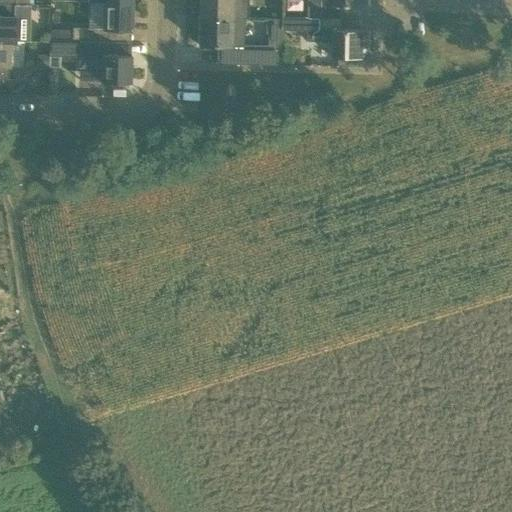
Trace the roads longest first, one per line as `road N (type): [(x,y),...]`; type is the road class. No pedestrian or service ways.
road 1 (residential): [(133,111),(0,111)]
road 2 (residential): [(133,111),(151,103),(159,84),(162,0)]
